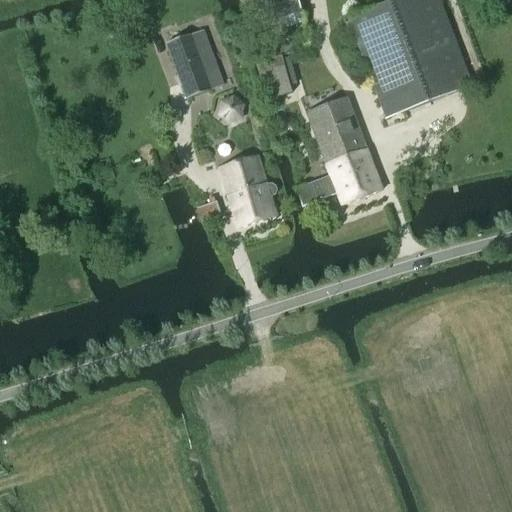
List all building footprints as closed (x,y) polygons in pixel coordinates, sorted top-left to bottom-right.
[(291,95),(281,59),(306,51),(309,46),(295,0),(252,0),(266,40),(262,41),(268,62),(254,67),(265,102),(291,95)] [(437,0),(398,0),(347,19),(384,119),(470,88),(437,0)] [(185,102),(223,87),(203,32),(164,46),(185,102)] [(241,106),(230,97),(218,100),(215,114),(225,123),(238,119),(241,106)] [(328,178),(295,190),(295,191),(302,209),(335,196),(339,208),(380,192),(364,151),(347,101),(305,117),(328,178)] [(255,157),(218,169),(236,229),(275,217),(269,199),(269,198),(271,198),(274,196),(276,192),(274,187),(271,185),(267,185),(265,186),(265,185),(255,157)] [(200,224),(201,223),(219,218),(215,204),(196,210),(200,224)]
